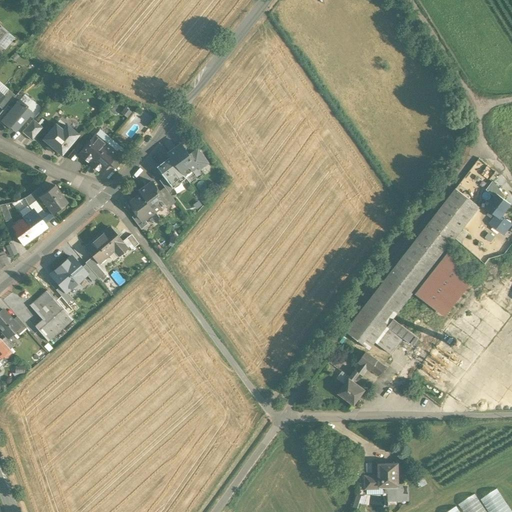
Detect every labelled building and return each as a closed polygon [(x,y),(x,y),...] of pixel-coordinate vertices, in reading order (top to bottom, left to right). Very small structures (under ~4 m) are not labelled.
[(15,96),(7,90),(2,96),(3,97),(0,100),(0,108),(3,111),(15,96)] [(19,100),(1,122),(8,128),(9,127),(14,132),(31,112),(26,108),(26,107),(19,100)] [(43,128),(33,119),(21,133),(31,142),(43,128)] [(67,126),(60,120),(55,126),(62,131),(67,126)] [(67,126),(62,131),(55,126),(43,139),(49,144),(49,147),(53,150),(55,150),(61,155),(78,135),(67,126)] [(106,145),(94,136),(84,148),(79,154),(79,155),(90,164),(106,145)] [(84,148),(79,143),(67,157),(73,162),(79,155),(79,154),(84,148)] [(115,153),(106,145),(90,164),(91,163),(95,166),(95,168),(100,172),(108,163),(116,154),(115,153)] [(190,156),(181,145),(169,154),(171,157),(186,178),(192,173),(191,172),(197,167),(198,167),(190,156)] [(126,157),(118,150),(115,153),(116,154),(108,163),(115,170),(126,157)] [(198,150),(190,156),(198,167),(197,167),(199,170),(208,164),(198,150)] [(186,178),(171,157),(157,167),(165,177),(173,189),(187,179),(186,178)] [(173,189),(165,177),(160,181),(165,188),(169,192),(173,189)] [(152,182),(140,192),(141,194),(142,194),(155,212),(165,205),(168,203),(160,192),(152,182)] [(505,197),(494,183),(487,191),(494,197),(485,208),(496,216),(490,224),(503,234),(511,225),(501,217),(511,205),(504,199),(505,197)] [(41,195),(38,197),(38,198),(35,200),(35,201),(38,204),(37,204),(42,210),(43,212),(46,209),(51,215),(67,203),(54,185),(41,195)] [(165,188),(160,192),(168,203),(165,205),(168,208),(176,202),(169,192),(165,188)] [(37,189),(27,197),(24,198),(28,206),(35,201),(35,200),(38,198),(38,197),(41,195),(37,189)] [(455,189),(345,332),(369,350),(375,343),(387,327),(393,319),(413,293),(443,255),(449,248),(474,215),(474,214),(479,208),(455,189)] [(155,212),(142,194),(141,194),(130,203),(137,213),(143,221),(145,220),(155,212)] [(10,219),(4,205),(0,205),(0,209),(5,221),(10,219)] [(51,215),(46,209),(43,212),(42,210),(41,211),(48,221),(53,217),(51,215)] [(36,215),(33,210),(22,217),(23,219),(35,235),(46,228),(43,224),(36,215)] [(48,221),(41,211),(36,215),(43,224),(48,221)] [(143,221),(137,213),(131,217),(141,230),(148,224),(145,220),(143,221)] [(35,235),(23,219),(12,226),(17,232),(16,233),(18,237),(17,237),(19,240),(19,241),(22,245),(35,235)] [(108,227),(100,235),(101,236),(86,249),(98,263),(113,250),(118,256),(126,249),(108,227)] [(138,244),(131,235),(126,239),(133,248),(138,244)] [(8,246),(13,256),(19,253),(14,243),(8,246)] [(449,248),(443,255),(453,263),(459,256),(449,248)] [(4,254),(0,255),(0,269),(2,268),(2,267),(8,264),(4,254)] [(443,255),(413,293),(445,317),(475,280),(443,255)] [(71,257),(61,266),(76,284),(86,275),(81,268),(71,257)] [(103,274),(90,258),(85,263),(86,264),(97,278),(98,278),(103,274)] [(86,275),(92,282),(97,278),(86,264),(81,268),(86,275)] [(76,284),(61,266),(50,275),(60,286),(65,293),(66,292),(76,284)] [(72,299),(66,292),(65,293),(60,286),(55,290),(67,304),(72,299)] [(30,307),(42,321),(35,327),(47,342),(72,320),(59,305),(47,291),(30,307)] [(12,321),(2,310),(0,311),(0,329),(7,338),(15,331),(18,328),(12,321)] [(26,328),(16,317),(12,321),(18,328),(15,331),(19,334),(26,328)] [(418,339),(393,319),(387,327),(413,346),(418,339)] [(403,339),(387,327),(375,343),(391,355),(403,339)] [(13,353),(1,340),(0,340),(0,347),(5,353),(2,356),(6,359),(13,353)] [(339,352),(335,358),(334,358),(332,361),(337,365),(344,355),(339,352)] [(386,367),(365,353),(353,369),(355,370),(360,374),(363,376),(368,370),(370,371),(371,371),(379,377),(386,367)] [(355,370),(349,379),(337,394),(354,406),(365,391),(354,382),(360,374),(355,370)] [(397,465),(379,465),(379,476),(372,477),(372,489),(387,489),(388,502),(408,501),(408,485),(398,485),(397,465)] [(423,478),(416,482),(419,488),(426,485),(423,478)] [(480,499),(477,494),(446,511),(511,511),(511,501),(503,486),(480,499)]
